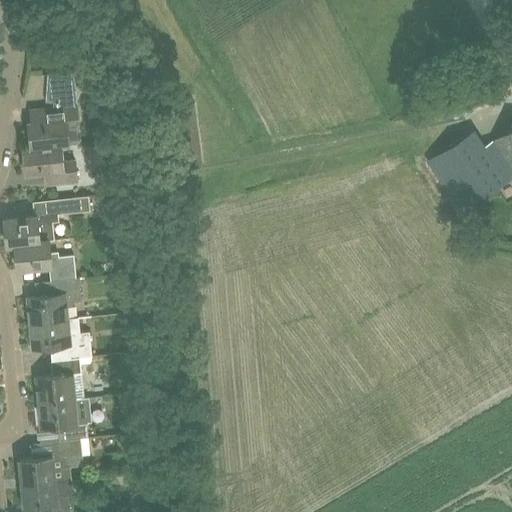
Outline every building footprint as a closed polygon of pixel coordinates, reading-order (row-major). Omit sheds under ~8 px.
[(117,72),(102,74),(103,81),(105,81),(106,88),(118,87),(117,72)] [(53,102),(53,107),(30,109),(32,121),(28,122),(30,147),(22,148),(69,143),(81,142),(75,88),(67,89),(65,75),(47,74),(46,101),(53,102)] [(462,210),(511,176),(511,127),(475,152),(464,135),(428,159),(462,210)] [(25,174),(44,172),(45,184),(77,181),(75,159),(63,161),(61,145),(69,144),(69,143),(22,148),(25,174)] [(60,220),(59,213),(90,210),(88,195),(56,198),(58,213),(4,218),(6,244),(56,239),(54,221),(60,220)] [(51,279),(54,279),(76,277),(73,254),(59,256),(58,251),(57,251),(56,239),(6,244),(14,244),(17,268),(49,265),(51,279)] [(56,293),(36,295),(28,296),(30,322),(69,318),(68,306),(72,306),(72,302),(81,301),(79,277),(76,277),(54,279),(56,293)] [(64,358),(80,357),(91,356),(88,331),(75,333),(75,329),(71,329),(69,318),(30,322),(33,347),(62,344),(64,358)] [(97,329),(96,318),(79,319),(79,330),(97,329)] [(80,357),(64,358),(55,359),(56,373),(36,375),(39,401),(84,397),(80,357)] [(63,439),(80,437),(88,436),(86,419),(89,417),(86,396),(84,397),(39,401),(41,427),(62,425),(63,439)] [(19,458),(22,484),(72,478),(71,465),(78,465),(82,463),(83,459),(80,437),(63,439),(57,440),(58,454),(19,458)] [(74,489),(72,478),(22,484),(24,509),(49,506),(49,511),(73,511),(71,491),(74,489)]
